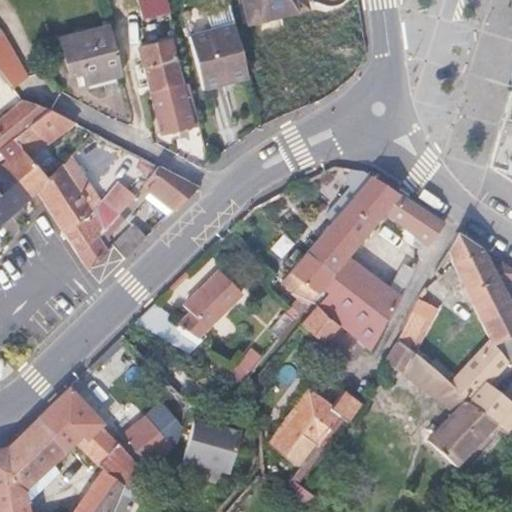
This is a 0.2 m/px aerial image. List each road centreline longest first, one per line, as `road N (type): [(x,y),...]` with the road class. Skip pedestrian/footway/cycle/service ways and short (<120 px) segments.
road 1 (residential): [(379,107),(247,178),(105,315)]
road 2 (unknown): [(213,206),(138,139),(35,88)]
road 3 (residential): [(511,235),(400,153),(379,107)]
road 4 (residential): [(105,315),(0,410)]
road 5 (residential): [(0,313),(57,271),(74,276),(105,315)]
